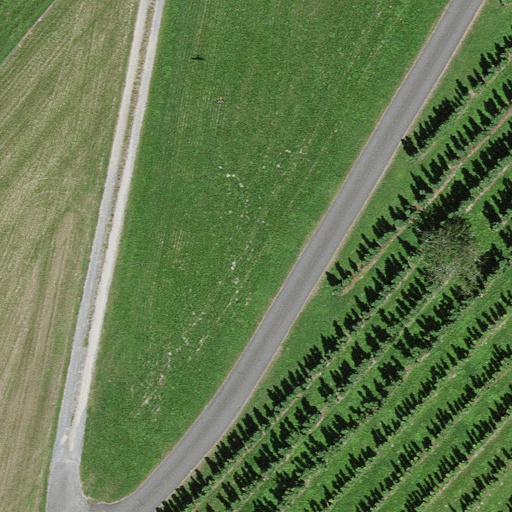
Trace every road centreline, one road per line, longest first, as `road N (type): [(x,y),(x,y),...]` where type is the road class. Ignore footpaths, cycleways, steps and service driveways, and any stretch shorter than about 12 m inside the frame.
road 1 (track): [(463,0),(228,404),(129,511)]
road 2 (track): [(145,0),(65,438),(60,511)]
